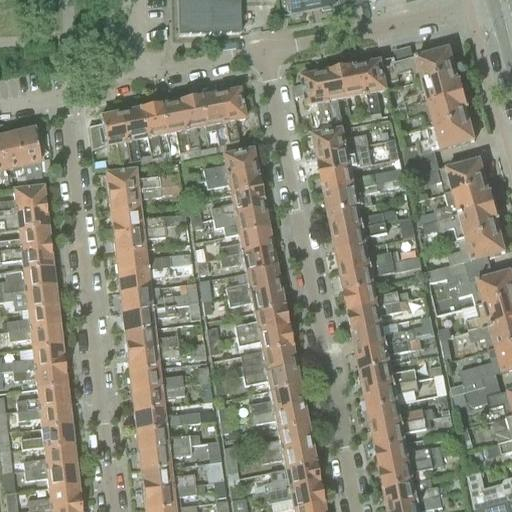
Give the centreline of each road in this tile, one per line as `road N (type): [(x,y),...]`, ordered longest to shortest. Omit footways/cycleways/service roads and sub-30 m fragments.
road 1 (residential): [(357,511),(266,58)]
road 2 (residential): [(58,99),(112,511)]
road 3 (residential): [(266,58),(507,5)]
road 4 (residential): [(139,86),(266,58)]
